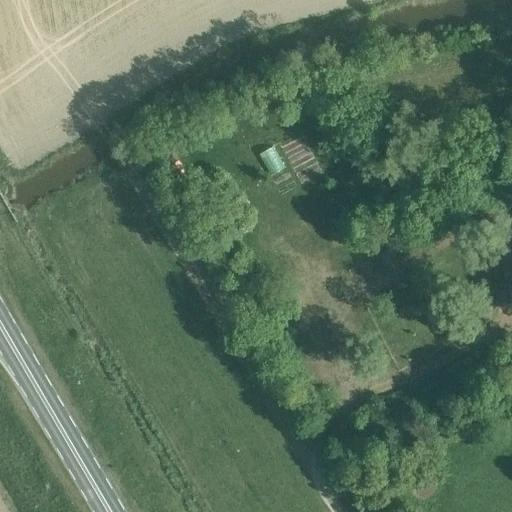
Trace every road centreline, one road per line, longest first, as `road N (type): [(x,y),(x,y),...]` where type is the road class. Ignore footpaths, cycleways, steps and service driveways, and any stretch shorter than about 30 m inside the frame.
road 1 (track): [(511,324),(341,413),(314,466),(335,511)]
road 2 (secondary): [(109,511),(0,324)]
